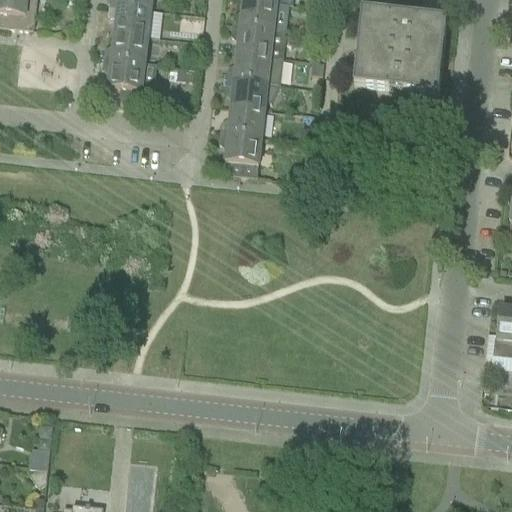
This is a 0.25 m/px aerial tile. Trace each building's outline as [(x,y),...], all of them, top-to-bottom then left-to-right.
[(0,0),(0,33),(32,37),(35,0),(0,0)] [(109,1),(108,11),(149,16),(151,0),(117,0),(118,2),(109,1)] [(243,0),(242,6),(275,10),(276,0),(243,0)] [(232,21),(231,32),(272,37),(275,10),(242,6),(241,22),(232,21)] [(115,23),(114,39),(147,43),(149,16),(108,11),(107,22),(115,23)] [(362,19),(356,75),(354,94),(438,103),(446,28),(362,19)] [(238,43),(236,60),(282,65),(285,38),(272,37),(231,32),(230,42),(238,43)] [(103,55),(102,65),(144,70),(147,43),(114,39),(112,56),(103,55)] [(189,47),(188,56),(198,57),(199,48),(189,47)] [(226,75),(225,86),(279,92),(282,65),(236,60),(235,76),(226,75)] [(102,65),(101,76),(110,77),(108,94),(120,95),(118,109),(152,113),(154,88),(142,86),(144,70),(102,65)] [(311,69),(310,80),(322,82),(323,70),(311,69)] [(197,86),(198,76),(197,76),(176,74),(175,86),(195,88),(195,86),(197,86)] [(232,97),(230,113),(263,117),(264,109),(272,109),(279,92),(225,86),(224,96),(232,97)] [(221,128),(219,139),(260,144),(263,117),(230,113),(229,129),(221,128)] [(301,133),(300,146),(313,148),(315,134),(301,133)] [(260,144),(219,139),(218,149),(226,150),(223,180),(256,184),(258,161),(260,144)] [(495,345),(493,362),(511,364),(511,314),(500,313),(497,345),(495,345)] [(39,430),(38,443),(51,444),(52,432),(39,430)] [(35,475),(47,477),(49,457),(37,456),(35,475)] [(35,475),(29,481),(39,494),(46,489),(47,477),(35,475)]
